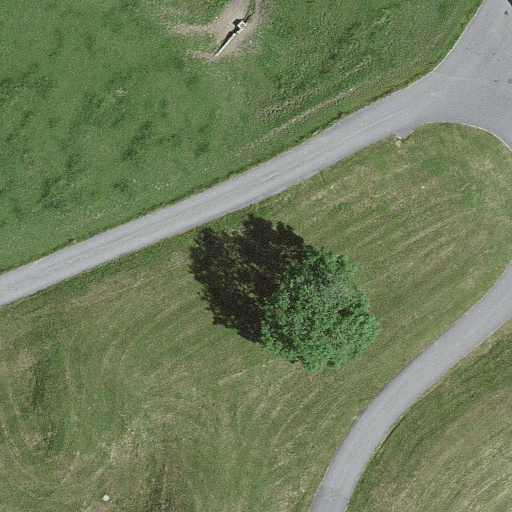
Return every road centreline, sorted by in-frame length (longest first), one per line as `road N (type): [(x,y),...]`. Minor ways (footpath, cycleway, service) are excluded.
road 1 (unclassified): [(0,293),(205,210),(434,102),(486,101),(511,118)]
road 2 (unclassified): [(511,291),(384,410),(327,511)]
